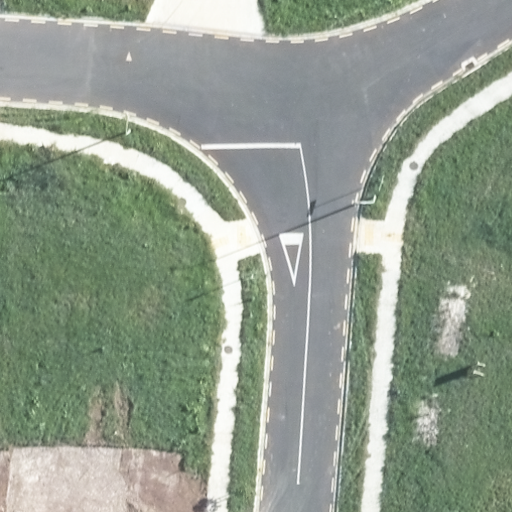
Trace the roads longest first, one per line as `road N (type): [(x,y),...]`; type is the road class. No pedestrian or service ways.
road 1 (residential): [(290,78),(305,280),(292,511)]
road 2 (residential): [(290,78),(397,59),(491,0)]
road 3 (residential): [(0,54),(209,75)]
